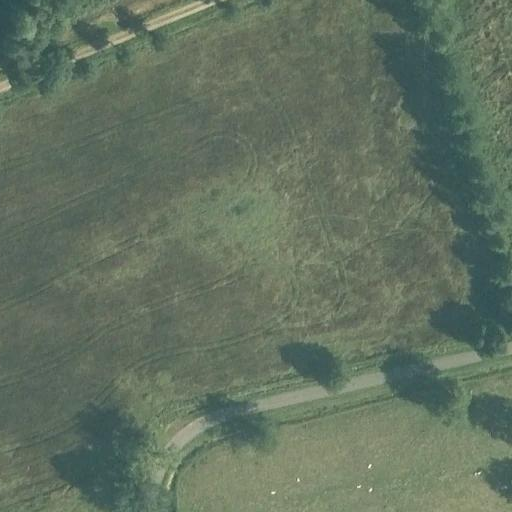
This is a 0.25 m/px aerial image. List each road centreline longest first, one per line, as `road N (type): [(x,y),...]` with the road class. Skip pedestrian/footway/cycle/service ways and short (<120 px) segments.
road 1 (unclassified): [(153,511),(165,457),(217,427),(511,353)]
road 2 (track): [(0,87),(218,0)]
